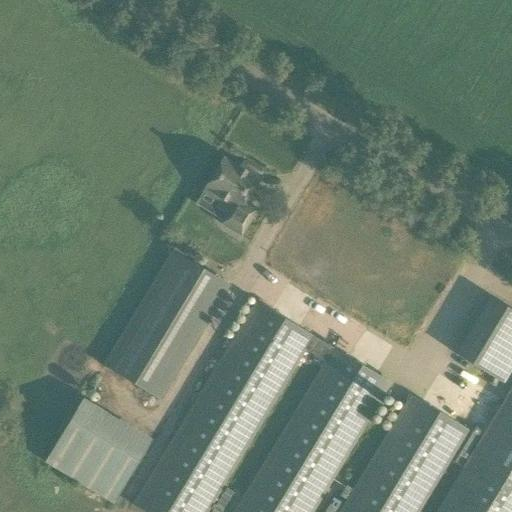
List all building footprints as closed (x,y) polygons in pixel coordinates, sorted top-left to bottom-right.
[(221,224),(240,236),(256,210),(245,203),(261,177),(241,165),(239,169),(223,159),(203,192),(230,209),(221,224)] [(101,367),(161,403),(218,303),(228,286),(172,251),(101,367)] [(511,511),(511,312),(490,298),(455,355),(502,383),(511,366),(511,386),(436,511),(511,511)] [(209,511),(306,351),(325,363),(333,349),(256,302),(133,506),(142,511),(209,511)] [(333,349),(325,363),(234,511),(311,511),(390,383),(333,349)] [(339,511),(417,511),(467,430),(410,396),(339,511)] [(116,503),(152,437),(80,398),(44,464),(116,503)]
